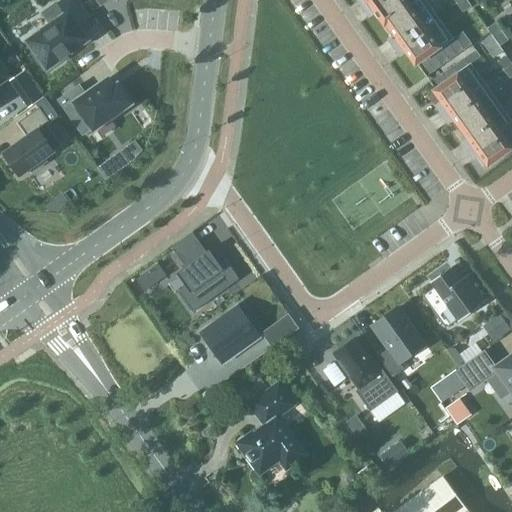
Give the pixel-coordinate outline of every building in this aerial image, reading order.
[(51,26),(29,41),(36,51),(32,54),(44,70),(60,59),(69,52),(87,40),(77,26),(89,18),(76,0),(62,0),(43,14),(51,26)] [(371,9),(383,25),(418,0),(365,0),(366,1),(360,5),(363,9),(366,13),(371,9)] [(437,18),(424,0),(418,0),(383,25),(384,26),(386,25),(398,41),(394,44),(396,47),(398,50),(402,47),(415,66),(417,64),(417,65),(425,59),(433,53),(440,48),(448,43),(453,39),(437,18)] [(472,7),(466,0),(462,0),(457,4),(463,13),(471,7),(472,7)] [(493,38),(502,32),(496,23),(487,29),(493,38)] [(463,32),(455,37),(464,50),(472,45),(463,32)] [(502,32),(493,38),(500,47),(505,43),(508,41),(502,32)] [(448,43),(457,55),(464,50),(455,37),(453,39),(448,43)] [(440,48),(449,61),(457,55),(448,43),(440,48)] [(440,48),(433,53),(442,66),(449,61),(440,48)] [(464,58),(469,65),(471,65),(481,57),(476,50),(464,58)] [(434,71),(442,66),(433,53),(425,59),(434,71)] [(504,70),(511,64),(511,63),(506,55),(498,61),(504,70)] [(453,66),(458,73),(469,65),(464,58),(453,66)] [(426,77),(434,71),(425,59),(417,65),(426,77)] [(0,105),(1,105),(0,103),(0,85),(10,78),(0,63),(0,105)] [(435,90),(433,91),(445,107),(441,110),(443,113),(445,116),(449,114),(460,129),(498,102),(484,84),(471,65),(469,65),(458,73),(447,81),(435,90)] [(453,66),(442,74),(447,81),(458,73),(453,66)] [(25,70),(10,80),(17,91),(32,80),(25,70)] [(447,81),(442,74),(430,83),(435,90),(447,81)] [(79,86),(59,100),(83,135),(93,128),(94,129),(111,117),(114,120),(129,110),(126,106),(130,104),(118,86),(114,88),(108,80),(86,96),(79,86)] [(498,102),(460,129),(471,144),(468,147),(470,150),(472,153),(476,151),(487,167),(511,149),(511,122),(511,121),(498,102)] [(28,138),(5,154),(20,175),(29,169),(32,173),(47,162),(44,158),(61,146),(46,126),(49,124),(38,109),(18,124),(28,138)] [(376,122),(378,134),(396,131),(393,119),(376,122)] [(410,145),(397,154),(403,163),(416,155),(410,145)] [(109,160),(97,168),(106,180),(118,172),(109,160)] [(192,232),(172,247),(185,267),(176,274),(178,277),(180,276),(187,285),(178,292),(193,313),(239,279),(221,254),(212,260),(208,255),(211,253),(209,250),(206,252),(192,232)] [(459,322),(458,320),(478,306),(479,307),(480,306),(479,305),(489,298),(471,273),(470,274),(473,278),(464,285),(452,267),(451,268),(452,270),(432,284),(431,282),(430,283),(433,288),(423,296),(446,329),(457,321),(458,322),(459,322)] [(152,286),(143,274),(136,280),(145,291),(152,286)] [(242,351),(261,338),(237,305),(199,333),(217,357),(223,365),(242,351)] [(399,308),(372,327),(388,350),(378,357),(393,377),(403,370),(399,364),(426,345),(399,308)] [(139,313),(112,326),(134,373),(161,360),(139,313)] [(500,315),(490,322),(500,337),(510,329),(500,315)] [(298,360),(306,354),(292,335),(284,341),(298,360)] [(355,339),(334,354),(358,389),(355,391),(370,412),(398,392),(375,359),(372,362),(355,339)] [(460,355),(466,363),(482,352),(476,344),(460,355)] [(466,363),(456,370),(466,385),(470,391),(486,379),(497,372),(511,392),(511,393),(511,354),(495,367),(483,351),(482,352),(466,363)] [(279,459),(286,469),(306,454),(278,417),(294,405),(279,384),(249,405),(267,428),(256,436),(254,433),(238,444),(260,473),(279,459)] [(356,416),(346,422),(356,437),(366,430),(356,416)] [(400,441),(380,456),(388,467),(408,452),(400,441)] [(391,511),(468,511),(441,475),(391,511)]
